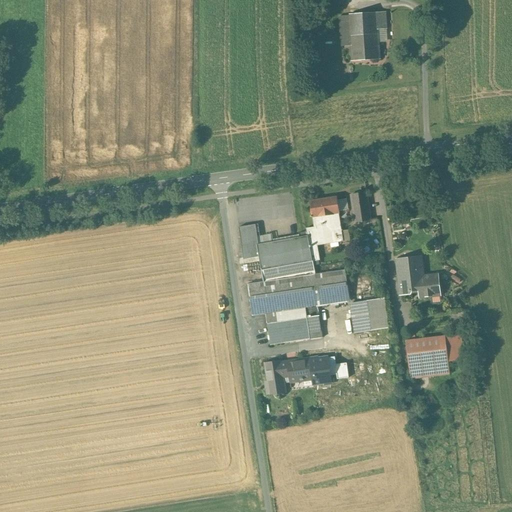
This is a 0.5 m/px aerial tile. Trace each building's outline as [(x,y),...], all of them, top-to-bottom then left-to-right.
[(385,12),(349,15),(351,43),(369,42),(369,32),(377,32),(377,30),(383,29),(386,29),(385,12)] [(349,15),(342,15),(343,31),(341,31),(341,46),(351,46),(351,43),(349,15)] [(369,42),(351,43),(351,46),(352,61),(378,59),(377,36),(377,32),(369,32),(369,42)] [(366,193),(351,195),(355,223),(370,220),(366,193)] [(336,197),(310,201),(313,217),(313,218),(339,214),(336,197)] [(339,214),(313,218),(313,217),(312,217),(314,227),(307,228),(313,262),(320,260),(317,245),(342,242),(339,219),(339,214)] [(255,225),(239,227),(244,260),(259,257),(263,282),(248,284),(253,316),(260,315),(266,314),(270,345),(323,337),(318,306),(350,302),(345,270),(315,275),(314,267),(313,262),(306,231),(298,233),(299,237),(258,244),(255,225)] [(421,256),(396,259),(400,295),(411,293),(411,291),(419,290),(420,298),(432,296),(432,294),(438,293),(439,291),(438,275),(424,276),(421,256)] [(385,298),(350,304),(352,315),(350,315),(350,319),(353,319),(355,333),(389,328),(385,298)] [(465,309),(450,311),(453,332),(468,330),(465,309)] [(461,334),(406,341),(410,379),(450,374),(448,362),(464,360),(461,334)] [(310,359),(282,363),(283,375),(290,375),(291,382),(313,379),(311,364),(310,359)] [(281,361),(265,363),(268,384),(265,384),(267,395),(286,393),(283,375),(281,361)] [(321,362),(311,364),(313,379),(313,381),(323,380),(321,362)]
